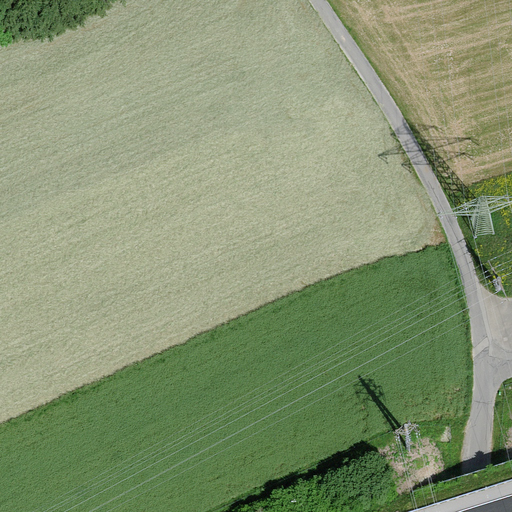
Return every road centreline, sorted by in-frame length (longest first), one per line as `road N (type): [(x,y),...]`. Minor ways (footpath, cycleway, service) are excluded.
road 1 (unclassified): [(317,0),(377,88),(446,216),(467,272),(484,373)]
road 2 (unclassified): [(473,511),(484,373)]
